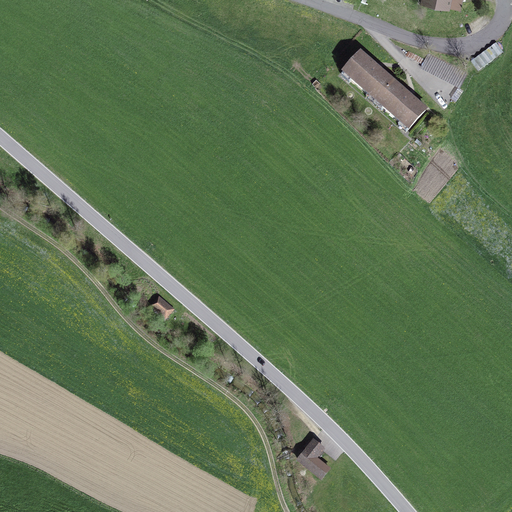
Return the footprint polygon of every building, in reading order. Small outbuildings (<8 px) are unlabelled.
[(489,48),(474,59),(481,68),(496,57),(489,48)] [(344,74),(376,102),(393,82),(361,54),(344,74)] [(429,58),(423,68),(455,87),(461,77),(429,58)] [(393,82),(376,102),(408,130),(425,110),(393,82)] [(460,94),(454,90),(449,100),(454,103),(460,94)] [(174,310),(161,297),(153,305),(167,318),(174,310)] [(315,457),(323,448),(313,440),(297,459),(321,478),(329,468),(315,457)]
